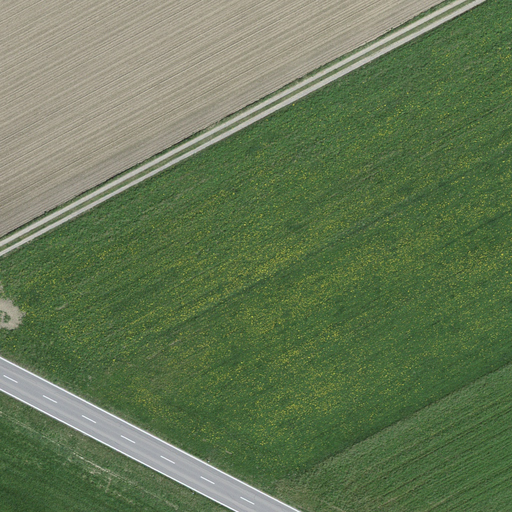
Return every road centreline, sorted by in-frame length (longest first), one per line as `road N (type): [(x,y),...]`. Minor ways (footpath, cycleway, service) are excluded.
road 1 (track): [(467,0),(0,248)]
road 2 (secondary): [(269,511),(0,374)]
